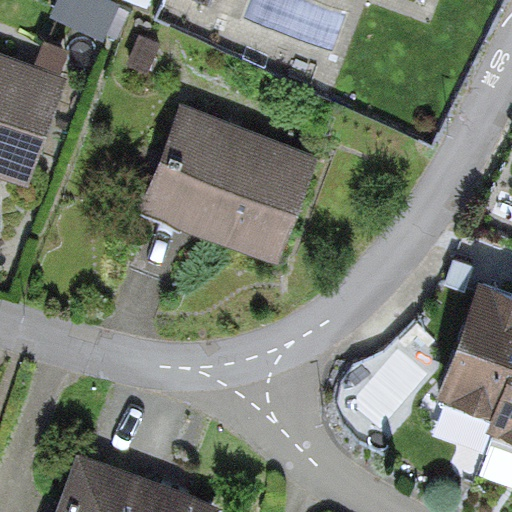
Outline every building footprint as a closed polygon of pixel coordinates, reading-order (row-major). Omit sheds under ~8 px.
[(115,29),(127,0),(64,0),(62,6),(115,29)] [(59,80),(0,59),(0,159),(27,169),(59,80)] [(310,160),(185,113),(151,201),(276,248),(310,160)] [(511,295),(484,285),(446,387),(502,407),(497,420),(511,425),(511,295)] [(207,511),(212,499),(69,446),(44,511),(207,511)]
